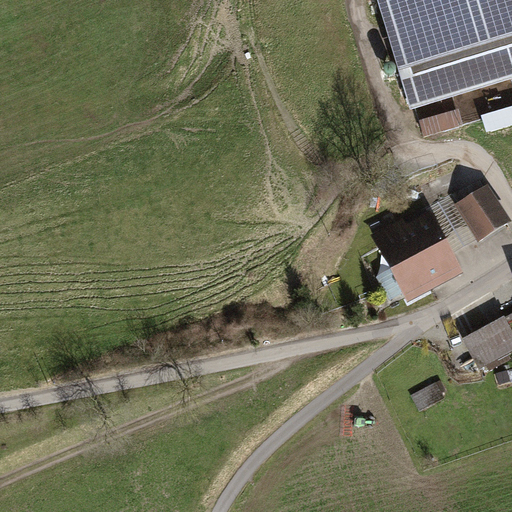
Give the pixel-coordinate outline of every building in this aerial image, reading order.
[(511,0),(366,0),(403,118),(511,84),(511,0)] [(483,190),(453,209),(477,247),(507,228),(483,190)] [(399,223),(366,239),(401,309),(458,281),(426,215),(401,227),(399,223)] [(511,348),(497,321),(460,342),(476,372),(511,353),(511,348)] [(511,379),(509,371),(493,377),(498,391),(511,385),(511,379)] [(437,387),(407,400),(415,418),(445,405),(437,387)]
